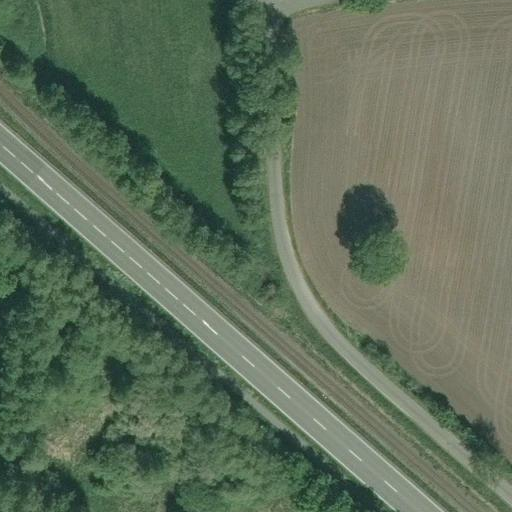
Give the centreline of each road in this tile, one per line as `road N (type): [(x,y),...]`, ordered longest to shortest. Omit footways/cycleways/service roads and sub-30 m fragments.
road 1 (unclassified): [(252,0),(267,199),(292,283),(332,346),(511,502)]
road 2 (primary): [(0,148),(415,511)]
